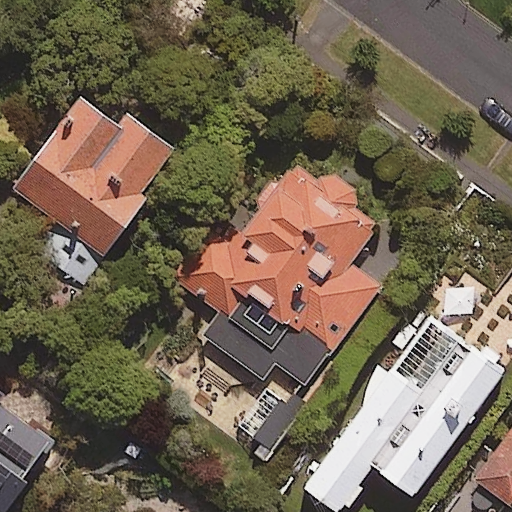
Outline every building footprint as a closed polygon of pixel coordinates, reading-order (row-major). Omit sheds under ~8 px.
[(127,126),(95,100),(23,191),(68,227),(47,254),(90,288),(157,202),(149,196),(185,151),(137,113),(127,126)] [(339,174),(322,181),(296,162),(236,246),(219,234),(184,282),(234,319),(216,344),(269,382),(282,364),(312,386),(384,288),(354,266),(384,226),(357,206),(358,188),(339,174)] [(511,375),(511,373),(423,310),(365,391),(372,396),(307,486),(343,511),(352,511),(383,469),(423,499),(511,375)] [(259,384),(235,422),(284,454),(308,416),(259,384)] [(19,511),(65,443),(0,400),(0,510),(3,511),(19,511)] [(500,511),(507,503),(511,507),(511,435),(455,511),(500,511)]
